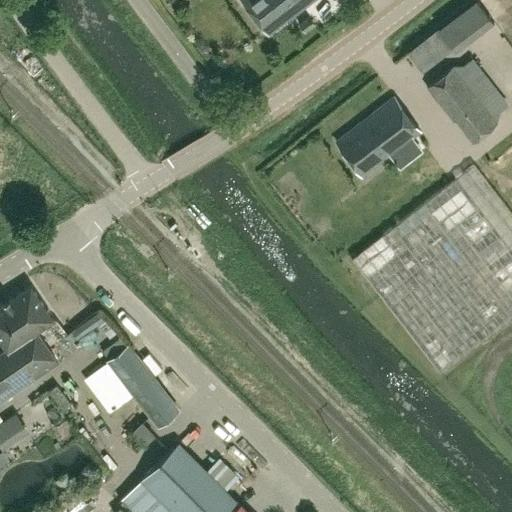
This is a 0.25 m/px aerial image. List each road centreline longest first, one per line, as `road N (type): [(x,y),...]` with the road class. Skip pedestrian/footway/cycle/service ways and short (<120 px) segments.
road 1 (tertiary): [(337,511),(64,238)]
road 2 (unclassified): [(149,183),(12,0)]
road 3 (tertiary): [(237,130),(414,0)]
road 4 (unclassified): [(237,130),(137,0)]
